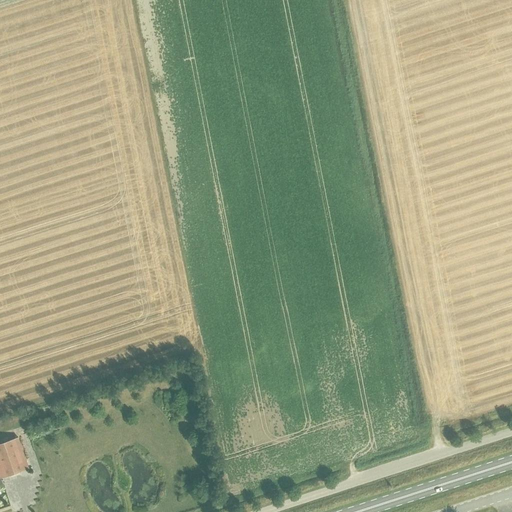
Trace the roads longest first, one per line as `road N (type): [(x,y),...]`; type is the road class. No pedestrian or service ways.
road 1 (unclassified): [(261,511),(511,430)]
road 2 (primary): [(353,511),(511,460)]
